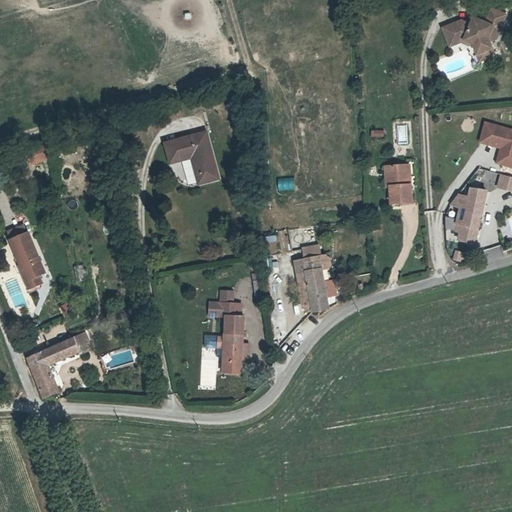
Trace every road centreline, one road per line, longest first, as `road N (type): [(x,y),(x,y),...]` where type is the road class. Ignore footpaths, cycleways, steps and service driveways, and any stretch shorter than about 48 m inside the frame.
road 1 (unclassified): [(26,409),(235,418),(268,401),(335,319),(511,260)]
road 2 (unknown): [(175,417),(144,248),(144,183),(166,134),(209,124)]
